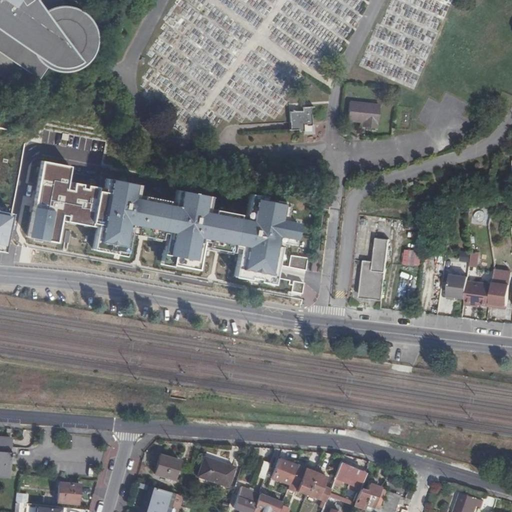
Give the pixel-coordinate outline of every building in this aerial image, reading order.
[(38,14),(35,15),(26,24),(19,19),(7,0),(0,0),(0,60),(24,77),(31,66),(33,68),(36,69),(41,70),(45,70),(50,70),(54,69),(58,68),(62,65),(65,63),(68,60),(71,56),(74,49),(74,45),(74,36),(73,33),(71,29),(70,26),(67,22),(64,20),(60,17),(58,16),(55,14),(48,13),(43,13),(38,14)] [(26,24),(35,15),(24,0),(7,0),(19,19),(26,24)] [(164,25),(139,86),(162,95),(165,102),(168,93),(171,96),(178,94),(183,111),(211,122),(227,116),(223,102),(214,105),(221,99),(219,91),(227,88),(218,85),(217,82),(208,86),(206,89),(200,87),(190,58),(187,64),(184,60),(193,38),(192,37),(186,42),(178,32),(168,29),(170,34),(168,39),(164,25)] [(412,87),(421,70),(412,66),(408,74),(401,70),(397,79),(412,87)] [(380,106),(349,102),(347,122),(362,124),(362,126),(377,128),(380,106)] [(291,109),(292,120),(293,127),(299,127),(300,130),(305,130),(305,121),(313,121),(311,103),(304,104),(304,108),(291,109)] [(91,228),(98,189),(68,183),(71,167),(41,161),(26,238),(59,244),(63,222),(91,228)] [(162,240),(169,203),(137,197),(139,185),(107,179),(105,190),(98,189),(91,228),(97,229),(93,252),(128,258),(132,234),(162,240)] [(234,254),(242,216),(211,210),(213,199),(176,192),(174,204),(169,203),(162,240),(168,241),(163,263),(198,270),(202,248),(234,254)] [(235,279),(278,287),(286,244),(299,246),(303,224),(286,221),(289,205),(252,198),(249,217),(242,216),(234,254),(239,255),(235,279)] [(0,251),(3,252),(10,216),(2,214),(3,209),(0,208),(0,251)] [(376,238),(374,261),(373,270),(364,269),(361,296),(381,298),(383,271),(385,271),(389,239),(376,238)] [(404,265),(422,266),(423,251),(405,249),(404,265)] [(461,251),(461,261),(470,261),(471,251),(461,251)] [(473,252),(470,266),(478,267),(481,254),(473,252)] [(290,255),(288,267),(304,269),(305,257),(290,255)] [(373,270),(374,261),(365,260),(364,269),(373,270)] [(403,281),(412,279),(411,271),(401,273),(403,281)] [(454,299),(455,296),(465,298),(467,281),(468,277),(450,274),(446,298),(454,299)] [(465,298),(464,304),(473,305),(473,303),(479,304),(489,306),(492,285),(467,281),(465,298)] [(489,306),(497,307),(497,304),(507,306),(510,286),(492,283),(492,285),(489,306)] [(10,439),(0,438),(0,475),(7,476),(9,457),(11,458),(11,453),(9,453),(10,439)] [(207,453),(205,458),(226,465),(227,460),(207,453)] [(154,474),(173,480),(180,460),(160,455),(154,474)] [(226,465),(205,458),(204,457),(197,477),(227,487),(234,468),(226,465)] [(289,485),(296,466),(278,459),(271,477),(289,485)] [(264,478),(269,463),(263,461),(258,476),(264,478)] [(364,474),(366,471),(341,462),(340,464),(364,474)] [(289,485),(288,488),(295,491),(306,496),(315,472),(297,464),(296,466),(289,485)] [(359,488),(364,474),(340,464),(334,479),(359,488)] [(325,477),(315,472),(306,496),(324,503),(327,497),(330,490),(321,486),(325,477)] [(353,506),(363,510),(364,506),(377,511),(384,494),(373,490),(374,484),(369,482),(365,491),(360,489),(353,506)] [(58,502),(76,503),(77,485),(59,483),(58,502)] [(142,511),(150,487),(146,486),(138,511),(142,511)] [(168,511),(174,494),(150,487),(142,511),(168,511)] [(251,511),(252,510),(258,493),(241,487),(233,507),(245,511),(251,511)] [(393,511),(399,496),(388,492),(380,511),(393,511)] [(278,511),(282,503),(258,493),(252,510),(257,511),(278,511)] [(459,494),(452,511),(473,511),(475,508),(479,508),(481,502),(459,494)] [(351,511),(353,506),(352,506),(327,497),(324,503),(323,505),(340,511),(351,511)]
